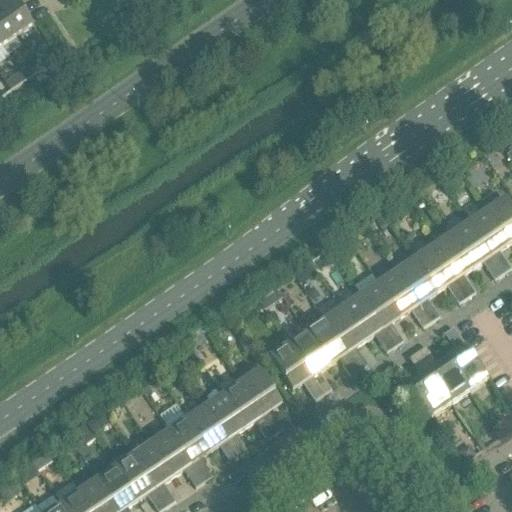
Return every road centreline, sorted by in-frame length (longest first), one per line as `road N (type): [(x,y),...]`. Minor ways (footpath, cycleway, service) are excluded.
road 1 (secondary): [(0,424),(511,67)]
road 2 (secondary): [(264,0),(0,177)]
road 3 (residential): [(226,511),(341,432),(369,429),(395,440),(434,501)]
